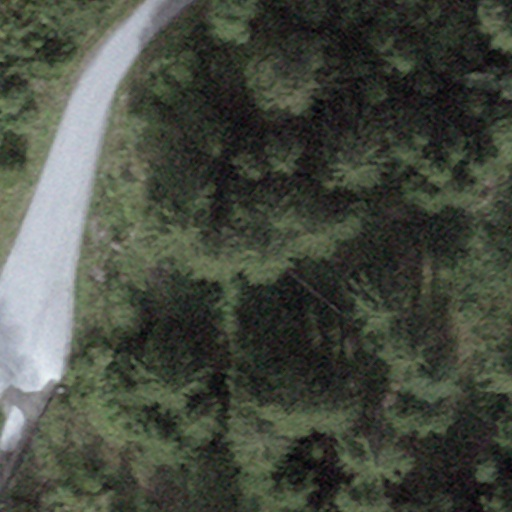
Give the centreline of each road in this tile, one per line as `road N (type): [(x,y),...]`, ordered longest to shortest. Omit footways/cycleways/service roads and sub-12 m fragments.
road 1 (track): [(0,344),(96,97),(118,58),(179,0)]
road 2 (track): [(0,457),(26,390),(0,336)]
